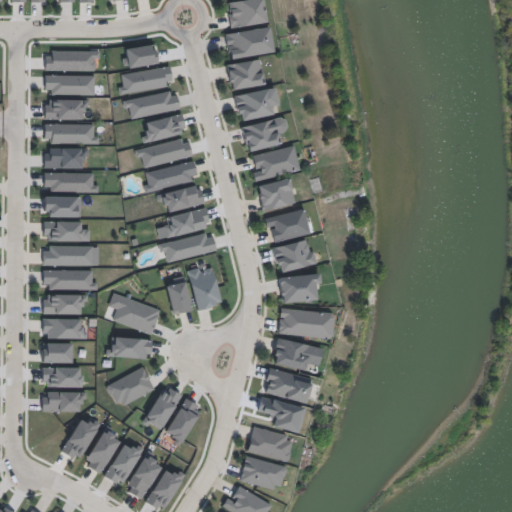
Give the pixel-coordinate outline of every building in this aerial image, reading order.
[(262,0),(266,23),(233,29),(228,4),(255,0),(262,0)] [(273,53),(230,60),(226,35),(269,28),(273,53)] [(264,86),(231,91),(226,66),(260,60),(264,86)] [(116,75),(119,94),(174,86),(171,66),(116,75)] [(92,77),(92,96),(49,95),(49,91),(42,91),(42,76),(92,77)] [(123,99),(127,119),(180,110),(176,90),(123,99)] [(273,116),(239,123),(234,96),(268,90),(273,116)] [(280,145),(247,153),(241,128),(273,120),(280,145)] [(98,124),(44,124),(44,143),(98,143),(98,124)] [(179,139),(180,145),(186,144),(189,156),(142,169),(139,157),(134,158),(132,152),(179,139)] [(299,171),(255,182),(249,157),(293,146),(299,171)] [(44,168),(85,168),(85,148),(44,148),(44,168)] [(295,204),(262,212),(256,188),(289,179),(295,204)] [(77,198),(77,219),(44,218),(44,211),(38,211),(39,198),(77,198)] [(166,237),(211,227),(207,208),(162,217),(166,237)] [(309,235),(271,244),(265,219),(303,210),(309,235)] [(203,235),(204,239),(211,237),(214,252),(166,263),(164,252),(158,254),(157,246),(203,235)] [(316,264),(279,274),(272,249),(309,239),(316,264)] [(220,305),(211,264),(186,270),(196,311),(220,305)] [(91,272),(90,292),(47,291),(47,286),(40,286),(40,271),(91,272)] [(319,301),(283,305),(280,279),(317,276),(319,301)] [(165,281),(172,315),(191,311),(184,277),(165,281)] [(157,311),(149,335),(111,322),(120,298),(157,311)] [(323,314),(320,338),(280,334),(283,310),(323,314)] [(42,339),(85,339),(85,319),(42,319),(42,339)] [(311,348),(305,373),(271,365),(277,339),(311,348)] [(154,390),(143,368),(106,385),(117,408),(154,390)] [(265,392),(284,397),(287,385),(268,381),(265,392)] [(290,442),(285,462),(245,451),(251,426),(285,435),(284,440),(290,442)] [(144,456),(151,461),(150,462),(156,466),(145,484),(147,485),(138,499),(127,492),(129,489),(123,485),(129,475),(128,474),(140,456),(143,458),(144,456)] [(283,466),(278,486),(271,484),(269,489),(238,481),(241,470),(240,470),(244,456),(283,466)] [(273,509),(271,511),(233,511),(222,505),(234,484),(273,509)]
